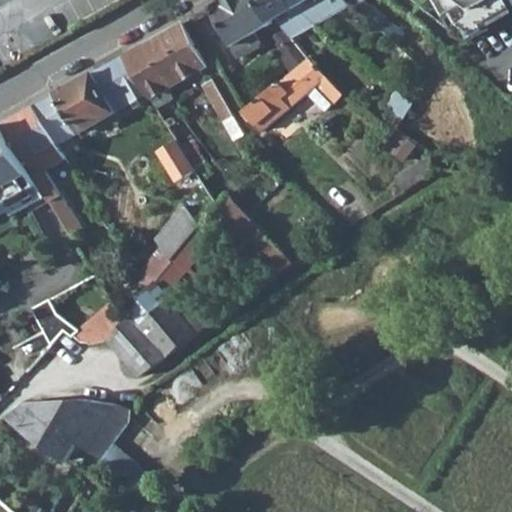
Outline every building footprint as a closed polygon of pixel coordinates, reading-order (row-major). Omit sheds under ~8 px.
[(222,0),(217,3),(240,45),(278,22),(276,20),(265,0),(222,0)] [(265,0),(276,20),(279,19),(281,21),(296,38),(316,20),(312,18),(299,7),(295,0),(265,0)] [(355,0),(295,0),(299,7),(312,18),(316,20),(318,22),(356,1),(355,0)] [(355,0),(356,1),(400,42),(408,32),(372,0),(355,0)] [(511,0),(443,0),(452,15),(458,10),(474,38),(492,28),(489,23),(511,9),(511,0)] [(492,28),(511,16),(511,9),(489,23),(492,28)] [(148,42),(174,86),(211,65),(187,20),(148,42)] [(128,53),(155,96),(174,86),(148,42),(128,53)] [(259,114),(270,128),(311,91),(329,110),(347,94),(341,90),(313,58),(249,111),(248,112),(253,118),(259,114)] [(75,113),(85,131),(120,111),(97,70),(61,91),(75,113)] [(207,84),(238,139),(248,132),(218,78),(207,84)] [(37,104),(50,127),(75,113),(61,91),(37,104)] [(51,200),(73,237),(84,230),(64,196),(63,197),(49,171),(68,159),(53,132),(50,127),(37,104),(5,122),(51,200)] [(50,127),(53,132),(67,124),(75,137),(85,131),(75,113),(50,127)] [(0,215),(10,210),(13,215),(27,207),(30,212),(51,200),(5,122),(0,124),(0,215)] [(183,199),(201,228),(218,208),(222,202),(215,193),(206,179),(185,145),(180,136),(161,148),(181,178),(190,174),(196,191),(183,199)] [(196,139),(185,145),(206,179),(218,173),(196,139)] [(396,178),(406,193),(436,174),(436,170),(434,169),(435,153),(396,178)] [(215,193),(222,202),(230,194),(218,173),(206,179),(215,193)] [(222,202),(218,208),(279,275),(296,264),(230,194),(222,202)] [(184,207),(157,240),(160,247),(156,251),(166,268),(201,228),(183,199),(180,201),(184,207)] [(134,276),(144,293),(154,282),(166,268),(156,251),(134,276)] [(83,339),(92,344),(108,340),(107,339),(123,322),(112,302),(95,275),(34,308),(46,330),(54,344),(71,327),(77,332),(83,339)] [(175,307),(154,282),(144,293),(129,315),(123,322),(107,339),(108,340),(140,374),(144,374),(199,333),(184,316),(196,308),(187,298),(175,307)] [(7,413),(66,456),(77,439),(90,447),(117,402),(87,399),(25,402),(7,413)] [(90,447),(102,456),(104,454),(114,441),(130,422),(133,408),(117,402),(90,447)] [(141,464),(114,441),(104,454),(130,477),(141,464)] [(0,511),(18,511),(0,495),(0,511)]
